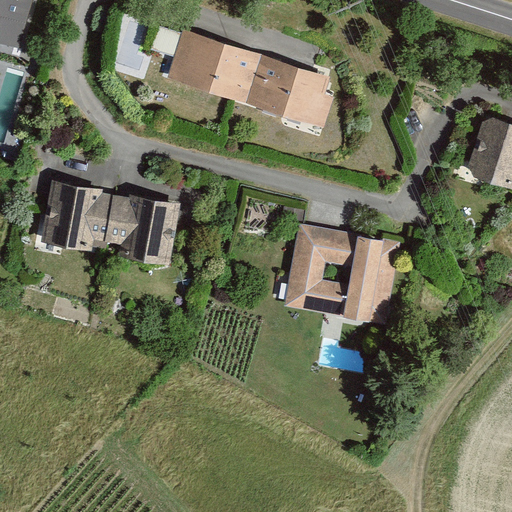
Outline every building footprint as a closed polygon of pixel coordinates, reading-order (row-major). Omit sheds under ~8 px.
[(0,0),(0,46),(14,51),(30,0),(0,0)] [(180,30),(165,76),(319,126),(330,92),(317,88),(320,76),(180,30)] [(511,122),(480,114),(463,174),(510,187),(511,181),(511,122)] [(132,259),(168,265),(179,202),(45,178),(34,242),(90,252),(93,235),(135,243),(132,259)] [(352,234),(296,225),(283,302),(339,311),(344,283),(317,279),(320,261),(347,265),(352,234)] [(384,319),(397,242),(352,234),(347,265),(344,283),(339,311),(384,319)]
